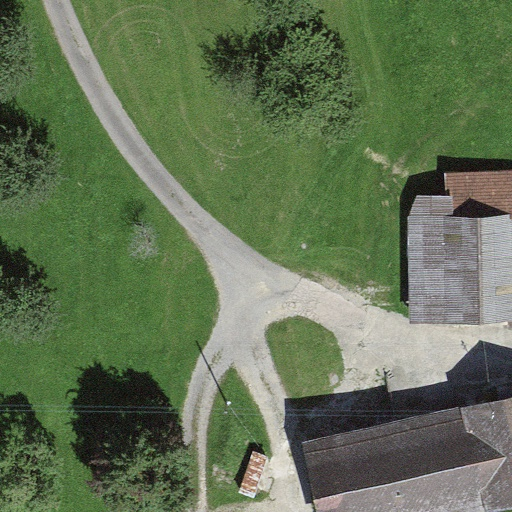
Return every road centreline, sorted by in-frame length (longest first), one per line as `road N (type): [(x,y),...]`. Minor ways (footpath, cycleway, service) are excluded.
road 1 (track): [(57,0),(105,104),(156,181),(210,240),(414,371),(511,353)]
road 2 (track): [(191,511),(193,442),(209,367),(262,280)]
